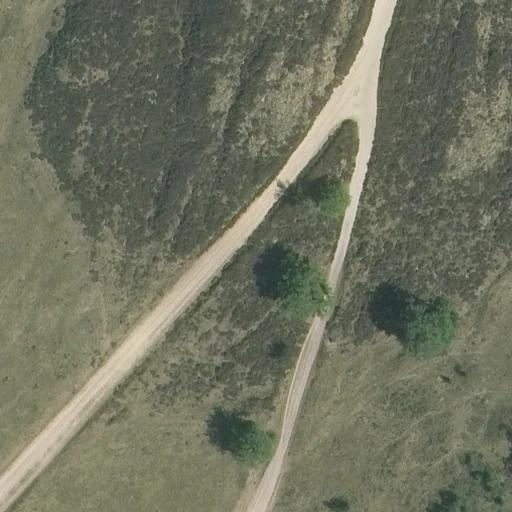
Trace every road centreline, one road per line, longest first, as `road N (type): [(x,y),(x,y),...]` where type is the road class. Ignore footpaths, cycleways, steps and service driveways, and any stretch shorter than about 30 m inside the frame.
road 1 (track): [(0,496),(231,243),(372,63)]
road 2 (track): [(255,511),(341,245),(387,0)]
